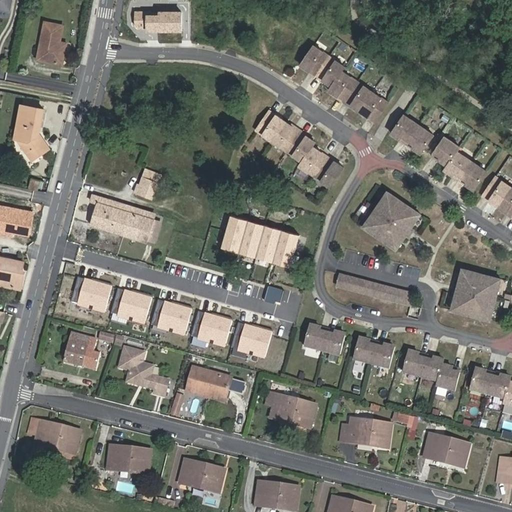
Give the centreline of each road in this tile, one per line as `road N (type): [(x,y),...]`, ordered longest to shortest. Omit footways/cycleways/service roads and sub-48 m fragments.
road 1 (residential): [(510,511),(13,390)]
road 2 (residential): [(374,149),(339,211),(317,277),(347,310),(511,345)]
road 3 (residential): [(13,390),(99,50)]
road 4 (residential): [(374,149),(239,65),(193,53),(99,50)]
road 5 (residential): [(511,239),(374,149)]
